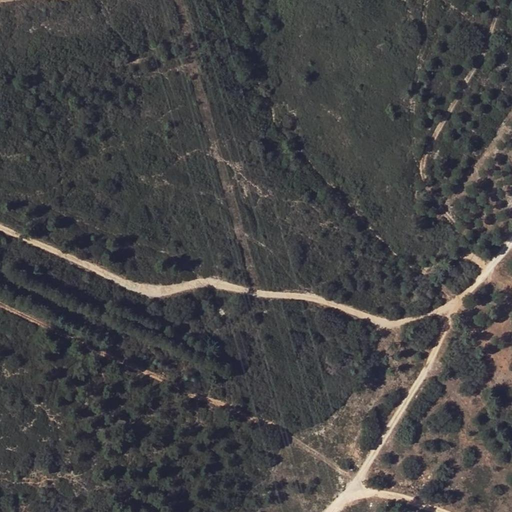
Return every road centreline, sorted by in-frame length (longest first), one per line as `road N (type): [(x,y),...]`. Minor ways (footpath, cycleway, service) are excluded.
road 1 (track): [(0,229),(129,284),(175,289),(205,280),(315,296),(394,323),(449,310),(511,238)]
road 2 (track): [(0,302),(278,427),(357,483)]
road 3 (track): [(495,0),(489,42),(453,99),(422,176),(488,270)]
road 4 (track): [(449,310),(436,350),(357,483)]
road 5 (track): [(442,511),(357,483),(330,511)]
